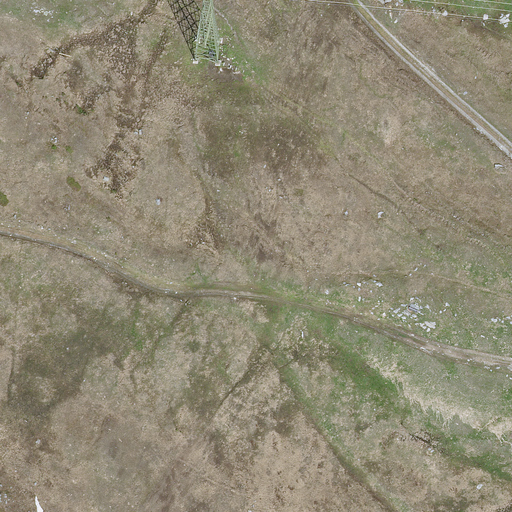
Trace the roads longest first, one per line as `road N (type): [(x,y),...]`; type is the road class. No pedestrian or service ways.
road 1 (track): [(0,235),(511,365)]
road 2 (track): [(511,161),(346,0)]
